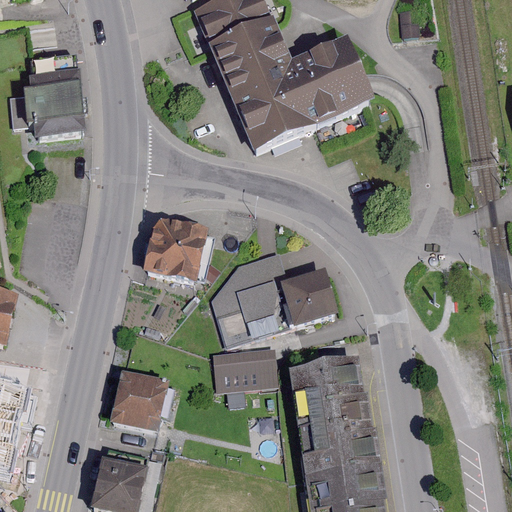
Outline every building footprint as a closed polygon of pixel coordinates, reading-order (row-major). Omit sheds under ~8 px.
[(17,0),(21,12),(59,0),(17,0)] [(179,0),(184,11),(211,0),(179,0)] [(295,75),(260,0),(238,0),(196,16),(260,166),(375,119),(348,51),(295,75)] [(89,57),(34,63),(38,101),(17,103),(21,137),(40,135),(43,155),(99,149),(89,57)] [(219,241),(167,225),(152,279),(204,294),(219,241)] [(292,292),(282,263),(243,271),(216,307),(230,350),(259,346),(253,329),(293,321),(284,294),(292,292)] [(339,280),(292,292),(303,336),(350,324),(339,280)] [(30,302),(0,294),(0,352),(20,357),(30,302)] [(280,356),(219,361),(222,400),(283,396),(280,356)] [(386,511),(366,366),(292,377),(310,511),(386,511)] [(180,391),(130,379),(119,429),(169,440),(180,391)] [(47,401),(0,390),(0,456),(34,463),(47,401)] [(156,511),(167,469),(111,456),(98,511),(156,511)]
